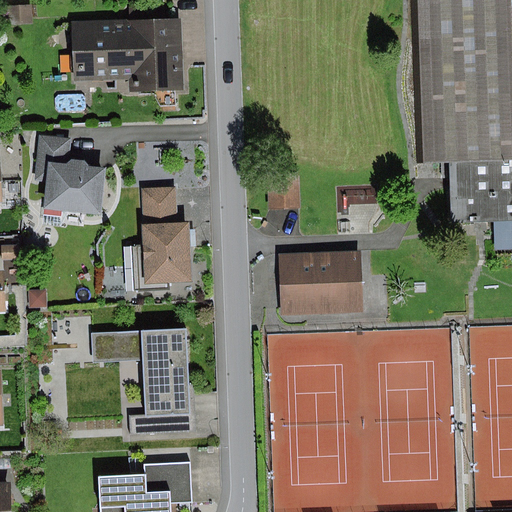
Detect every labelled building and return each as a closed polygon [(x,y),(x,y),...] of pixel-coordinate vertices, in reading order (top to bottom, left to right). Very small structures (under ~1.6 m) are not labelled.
[(511,0),(414,0),(420,163),(448,162),(450,223),(482,222),(491,222),(511,221),(511,0)] [(32,6),(7,7),(7,24),(33,23),(32,6)] [(178,21),(127,23),(129,80),(130,90),(182,88),(178,21)] [(129,80),(127,23),(72,26),(75,83),(129,80)] [(64,164),(70,160),(73,139),(38,134),(32,181),(44,182),(46,162),(64,164)] [(64,164),(46,162),(44,182),(40,208),(97,215),(103,168),(86,166),(81,161),(70,160),(64,164)] [(297,173),(267,174),(268,208),(298,207),(297,173)] [(144,225),(176,224),(175,188),(142,190),(144,225)] [(144,225),(141,225),(142,247),(130,248),(132,290),(166,288),(165,283),(189,282),(186,223),(176,224),(144,225)] [(18,246),(0,246),(0,259),(18,259),(18,246)] [(358,253),(278,257),(280,318),(361,315),(360,292),(358,253)] [(45,290),(29,291),(30,308),(45,307),(45,290)] [(185,329),(90,334),(91,362),(140,360),(143,415),(190,413),(185,329)] [(194,412),(190,413),(143,415),(127,416),(128,435),(196,431),(194,412)] [(144,477),(96,479),(97,511),(168,511),(168,504),(192,503),(191,463),(143,465),(144,477)] [(0,511),(9,511),(8,480),(0,480),(0,511)]
